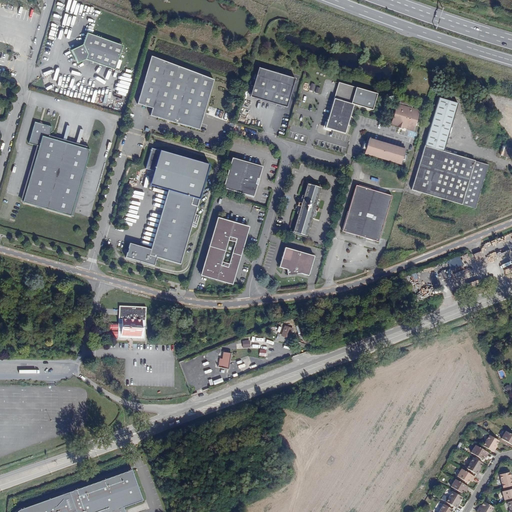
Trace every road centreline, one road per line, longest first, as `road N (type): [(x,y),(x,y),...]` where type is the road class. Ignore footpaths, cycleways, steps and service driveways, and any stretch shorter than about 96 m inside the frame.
road 1 (secondary): [(0,487),(511,294)]
road 2 (secondary): [(511,285),(0,477)]
road 3 (tertiary): [(0,249),(217,304),(351,287),(511,223)]
road 4 (unknown): [(258,259),(244,253),(249,214),(219,205),(188,301)]
road 5 (trunk): [(335,0),(511,60)]
road 6 (unknown): [(35,97),(108,123),(86,211)]
road 7 (unknown): [(269,218),(288,214),(302,175),(328,177),(334,185),(320,240)]
road 8 (trunk): [(511,42),(381,0)]
road 9 (unknown): [(35,97),(5,217)]
